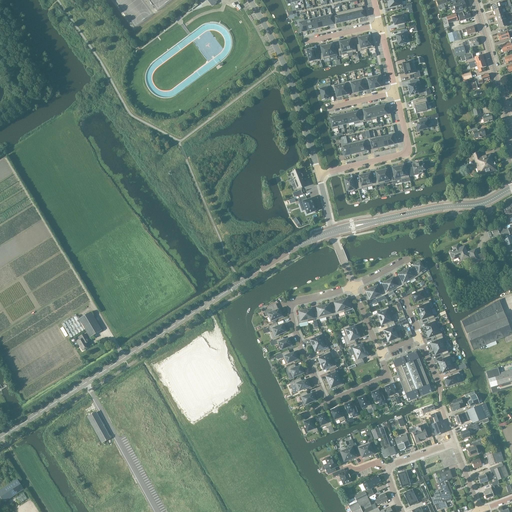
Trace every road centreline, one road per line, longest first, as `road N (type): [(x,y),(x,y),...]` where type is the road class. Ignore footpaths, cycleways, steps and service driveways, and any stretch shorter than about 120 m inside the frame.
road 1 (tertiary): [(0,439),(287,251),(332,231)]
road 2 (unclassified): [(319,174),(295,93),(249,0)]
road 3 (tertiary): [(332,231),(483,203),(511,188)]
road 4 (residential): [(327,402),(290,308),(352,286)]
road 5 (residential): [(319,174),(406,149),(394,92)]
road 6 (tertiary): [(511,137),(472,0)]
